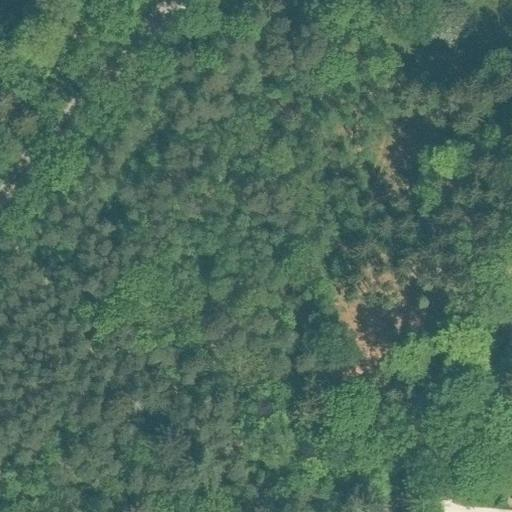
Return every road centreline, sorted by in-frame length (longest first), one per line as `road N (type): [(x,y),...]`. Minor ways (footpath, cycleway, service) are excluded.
road 1 (track): [(0,189),(174,0)]
road 2 (track): [(511,367),(463,441),(393,511)]
